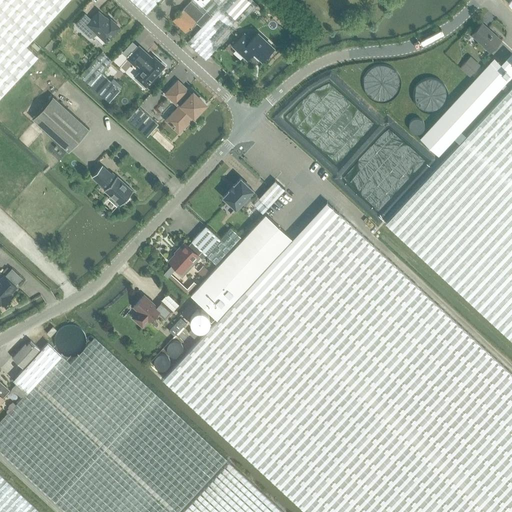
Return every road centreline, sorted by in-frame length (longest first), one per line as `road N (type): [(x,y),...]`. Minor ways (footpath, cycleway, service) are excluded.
road 1 (unclassified): [(511,366),(250,122)]
road 2 (unclassified): [(0,335),(100,276),(250,122)]
road 3 (unclassified): [(250,122),(318,58),(422,40),(478,0)]
road 4 (unclassified): [(250,122),(123,0)]
